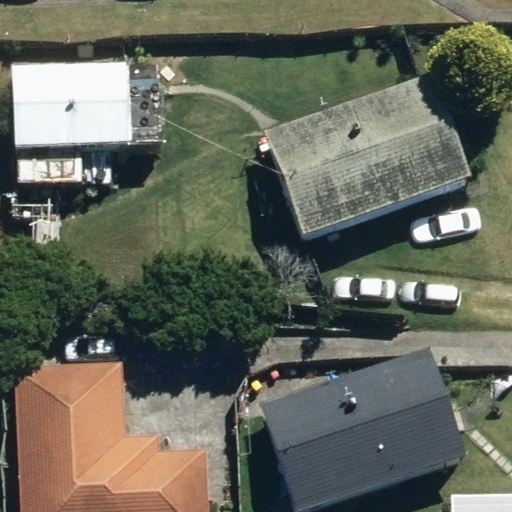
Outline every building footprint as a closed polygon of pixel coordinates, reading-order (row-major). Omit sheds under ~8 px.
[(114,41),(16,46),(24,197),(89,194),(88,161),(173,157),(168,69),(116,72),(114,41)] [(446,76),(267,139),(310,258),(489,194),(467,134),(446,76)] [(439,357),(269,416),(302,511),(357,511),(478,470),(439,357)] [(128,371),(21,377),(29,511),(216,511),(213,458),(166,461),(165,444),(133,446),(128,371)] [(511,511),(511,500),(456,504),(456,511),(511,511)]
